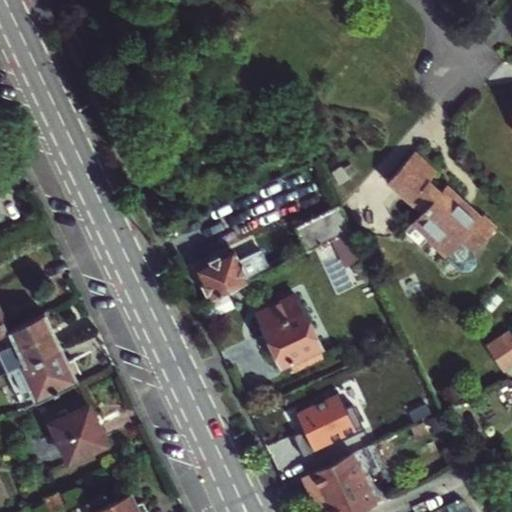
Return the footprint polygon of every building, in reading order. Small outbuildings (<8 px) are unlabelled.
[(460,196),(447,184),(441,191),(429,179),(436,172),(414,152),(386,182),(420,213),(414,219),(433,235),(428,241),(445,256),(460,269),(469,269),(475,262),(474,253),(472,252),(496,226),(482,214),(481,215),(472,207),(468,211),(456,200),(460,196)] [(177,175),(158,184),(166,202),(185,193),(177,175)] [(472,207),(460,196),(456,200),(468,211),(472,207)] [(307,251),(350,230),(338,205),(296,226),(307,251)] [(46,218),(0,240),(0,260),(0,261),(54,235),(46,218)] [(211,297),(269,269),(260,250),(237,261),(233,252),(197,269),(211,297)] [(408,273),(402,259),(384,267),(390,281),(408,273)] [(226,294),(199,307),(205,320),(232,307),(226,294)] [(297,295),(257,314),(280,362),(286,360),(291,370),(325,354),(297,295)] [(0,312),(0,333),(8,330),(0,312)] [(43,312),(8,330),(0,333),(0,335),(11,358),(21,354),(26,363),(60,347),(43,312)] [(472,353),(485,347),(484,345),(485,344),(478,329),(464,335),(472,353)] [(511,339),(507,335),(485,344),(484,345),(485,347),(496,368),(511,360),(511,339)] [(77,381),(60,347),(26,363),(12,370),(22,391),(29,388),(35,401),(77,381)] [(511,360),(496,368),(501,379),(511,373),(511,360)] [(306,427),(295,431),(302,451),(362,429),(347,388),(299,406),(306,427)] [(88,405),(52,422),(68,458),(104,441),(88,405)] [(351,452),(303,476),(312,495),(320,491),(330,511),(359,511),(375,504),(364,479),(371,476),(365,463),(357,466),(351,452)] [(129,491),(91,509),(91,511),(144,511),(142,507),(138,510),(129,491)]
